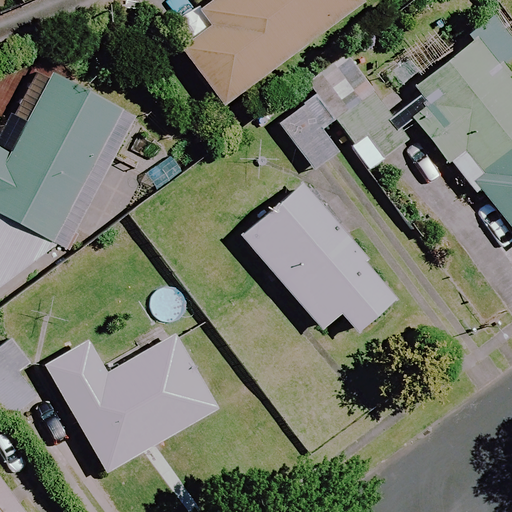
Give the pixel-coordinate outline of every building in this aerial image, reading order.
[(365,0),(209,0),(195,11),(209,29),(177,52),(219,109),(365,0)] [(511,95),(469,44),(413,91),(426,107),(409,122),(470,196),(475,192),(511,236),(511,95)] [(0,293),(57,249),(124,111),(36,68),(0,141),(0,293)] [(336,156),(302,109),(277,127),(311,174),(336,156)] [(394,302),(298,185),(237,235),(317,333),(337,316),(353,335),(394,302)] [(207,411),(163,335),(96,374),(82,350),(47,370),(105,470),(207,411)] [(0,511),(20,511),(0,485),(0,511)]
